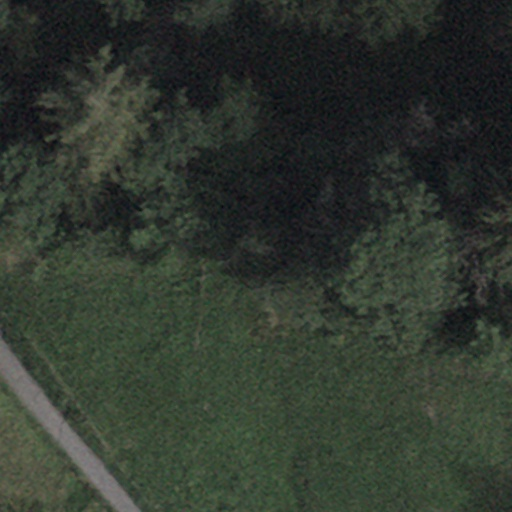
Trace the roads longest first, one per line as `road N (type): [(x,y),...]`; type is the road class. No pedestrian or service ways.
road 1 (track): [(0,155),(126,0)]
road 2 (track): [(119,511),(0,382)]
